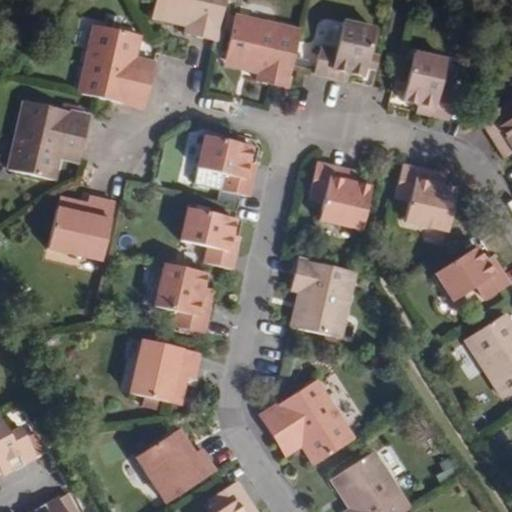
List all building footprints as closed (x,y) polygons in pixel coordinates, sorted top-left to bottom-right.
[(224,0),(157,0),(155,11),(189,20),(187,25),(185,35),(215,42),(224,0)] [(189,20),(155,11),(153,18),(187,25),(189,20)] [(301,32),(236,17),(226,60),(261,68),(260,74),(258,82),(288,88),(301,32)] [(374,31),(342,23),(336,50),(321,47),(315,75),(347,82),(349,73),(364,77),(374,31)] [(140,37),(96,26),(80,94),(144,109),(151,73),(132,69),(134,60),(140,37)] [(447,64),(414,56),(403,103),(418,107),(417,113),(449,120),(455,95),(441,91),(447,64)] [(134,60),(132,69),(151,73),(153,64),(134,60)] [(260,74),(261,68),(226,60),(225,66),(260,74)] [(511,101),(483,121),(503,149),(511,143),(511,101)] [(89,116),(25,102),(9,169),(52,179),(58,157),(60,147),(80,152),(89,116)] [(252,148),(205,138),(198,171),(225,177),(221,191),(248,197),(255,165),(248,163),(252,148)] [(511,153),(511,143),(503,149),(507,156),(511,153)] [(60,147),(58,157),(78,161),(80,152),(60,147)] [(352,172),(317,164),(310,196),(323,200),(318,220),(362,230),(371,187),(358,184),(350,182),(352,172)] [(437,174),(402,166),(394,200),(409,203),(405,223),(448,233),(457,191),(443,188),(435,186),(437,174)] [(350,182),(358,184),(361,174),(352,172),(350,182)] [(437,174),(435,186),(443,188),(447,176),(437,174)] [(114,204),(89,198),(86,210),(84,218),(56,212),(47,249),(101,262),(114,204)] [(59,203),(56,212),(84,218),(86,210),(59,203)] [(235,221),(188,211),(180,243),(208,249),(204,265),(231,271),(237,238),(231,237),(235,221)] [(485,261),(477,248),(436,275),(454,302),(478,287),(487,300),(509,286),(490,257),(485,261)] [(355,274),(298,261),(292,291),(301,293),(307,294),(300,329),(341,339),(355,274)] [(207,275),(164,265),(155,309),(174,313),(171,327),(204,334),(212,301),(201,299),(203,290),(207,275)] [(201,299),(212,301),(214,293),(203,290),(201,299)] [(300,329),(307,294),(301,293),(293,328),(300,329)] [(511,330),(503,316),(466,340),(504,399),(511,393),(511,330)] [(199,355),(141,342),(129,395),(168,403),(174,376),(182,377),(193,380),(199,355)] [(177,405),(182,377),(174,376),(168,403),(177,405)] [(352,441),(315,383),(259,418),(279,448),(296,438),(300,445),(314,466),(352,441)] [(5,433),(0,423),(0,467),(3,473),(5,476),(35,460),(34,457),(23,440),(16,427),(5,433)] [(176,434),(169,439),(184,462),(191,457),(176,434)] [(34,457),(43,452),(33,435),(23,440),(34,457)] [(284,456),(300,445),(296,438),(279,448),(284,456)] [(184,462),(169,439),(135,460),(165,505),(215,473),(200,451),(191,457),(184,462)] [(407,511),(410,510),(374,454),(336,478),(356,508),(351,510),(348,511),(407,511)] [(440,481),(456,475),(450,459),(434,465),(440,481)] [(351,510),(356,508),(336,478),(331,481),(351,510)] [(253,511),(235,484),(207,501),(213,511),(253,511)] [(76,511),(65,494),(57,499),(63,511),(76,511)] [(63,511),(57,499),(32,511),(63,511)]
